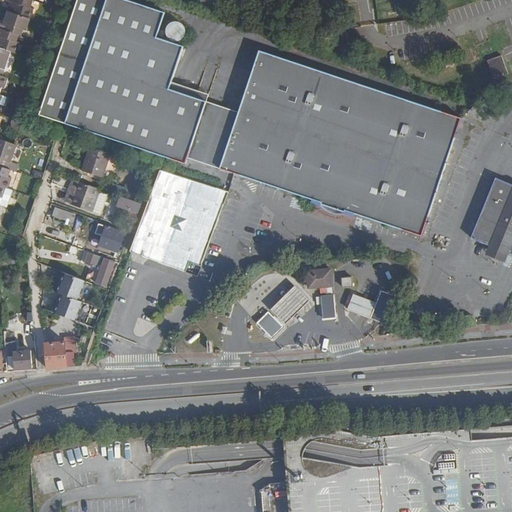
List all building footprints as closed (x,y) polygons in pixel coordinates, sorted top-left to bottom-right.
[(7,11),(30,19),(34,8),(31,7),(32,0),(7,0),(11,1),(7,11)] [(166,11),(134,0),(76,0),(39,114),(186,163),(188,157),(221,168),(249,176),(314,197),(313,202),(321,204),(322,202),(346,210),(345,214),(355,217),(356,214),(423,236),(462,116),(287,59),(260,49),(240,111),(207,100),(170,88),(184,44),(158,35),(166,11)] [(0,28),(19,34),(21,35),(24,28),(27,29),(30,19),(7,11),(4,21),(0,19),(0,28)] [(168,20),(163,35),(179,41),(184,26),(168,20)] [(0,47),(11,51),(16,53),(20,42),(17,41),(19,34),(0,28),(0,47)] [(0,74),(3,76),(11,51),(0,47),(0,74)] [(511,51),(502,56),(508,73),(511,71),(511,51)] [(488,82),(508,75),(500,55),(480,62),(488,82)] [(440,65),(453,68),(455,59),(442,56),(440,65)] [(17,144),(15,143),(0,138),(0,165),(9,168),(17,144)] [(103,178),(111,154),(91,147),(83,171),(103,178)] [(9,177),(12,169),(9,168),(0,165),(0,185),(6,187),(8,188),(12,178),(9,177)] [(190,262),(195,264),(200,266),(227,194),(221,192),(160,170),(130,252),(187,272),(190,262)] [(511,182),(496,176),(471,238),(490,245),(487,253),(506,260),(509,253),(511,253),(511,182)] [(69,199),(91,207),(98,185),(77,177),(69,199)] [(99,210),(107,188),(98,185),(91,207),(99,210)] [(118,203),(138,210),(141,201),(122,194),(118,203)] [(52,218),(66,223),(69,215),(54,210),(52,218)] [(118,251),(125,232),(107,226),(100,245),(118,251)] [(95,266),(99,255),(87,250),(83,262),(95,266)] [(107,284),(115,260),(105,257),(97,281),(107,284)] [(331,268),(302,272),(303,282),(311,281),(311,286),(333,284),(331,268)] [(58,292),(66,272),(63,271),(55,291),(58,292)] [(79,300),(86,281),(66,272),(58,292),(60,293),(62,294),(79,300)] [(343,285),(354,284),(353,275),(342,277),(343,285)] [(269,312),(282,326),(300,308),(309,299),(295,285),(269,312)] [(52,311),(55,312),(62,294),(60,293),(52,311)] [(376,301),(354,293),(348,309),(371,316),(376,301)] [(55,312),(76,320),(83,302),(79,300),(62,294),(55,312)] [(323,317),(336,315),(334,294),(321,296),(323,317)] [(271,337),(282,326),(269,312),(268,311),(257,322),(271,337)] [(45,342),(47,367),(75,365),(74,352),(76,351),(75,337),(64,338),(64,341),(45,342)] [(5,342),(5,344),(6,358),(8,357),(9,367),(15,366),(15,370),(33,368),(31,350),(17,351),(16,342),(5,342)]
